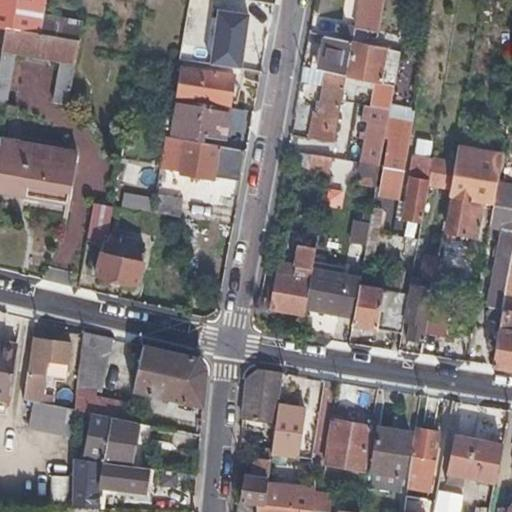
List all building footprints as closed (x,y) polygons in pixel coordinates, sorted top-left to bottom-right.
[(0,0),(0,25),(7,27),(7,26),(11,0),(0,0)] [(380,31),(384,7),(385,0),(360,0),(356,27),(380,31)] [(396,10),(384,7),(380,31),(392,33),(396,10)] [(81,24),(46,18),(44,32),(79,38),(81,24)] [(44,32),(7,26),(7,27),(0,67),(0,105),(4,106),(14,51),(59,58),(52,100),(67,103),(79,38),(44,32)] [(344,39),(353,40),(356,27),(351,27),(346,26),(344,39)] [(189,47),(196,49),(203,50),(207,32),(192,29),(189,47)] [(353,42),(353,40),(344,39),(323,35),(320,56),(314,55),(312,68),(326,70),(347,74),(353,42)] [(353,42),(347,74),(347,75),(359,78),(395,84),(401,50),(353,42)] [(181,64),(176,96),(228,104),(233,73),(181,64)] [(347,75),(347,74),(326,70),(319,113),(314,112),(309,139),(334,143),(342,100),(347,75)] [(137,84),(142,85),(147,86),(149,74),(139,72),(137,84)] [(354,102),(359,78),(347,75),(342,100),(354,102)] [(176,96),(170,134),(202,140),(203,134),(222,137),(228,104),(176,96)] [(370,105),(361,161),(380,165),(390,109),(370,105)] [(163,142),(172,143),(182,145),(180,155),(180,171),(213,177),(215,169),(241,174),(246,148),(202,140),(170,134),(165,134),(163,142)] [(26,192),(48,196),(70,200),(79,152),(1,138),(0,141),(0,184),(26,190),(26,192)] [(476,235),(480,217),(483,199),(494,201),(503,152),(457,143),(455,157),(450,187),(449,193),(456,194),(448,239),(456,240),(457,232),(476,235)] [(332,157),(314,154),(296,150),(293,165),(329,171),(332,157)] [(408,153),(399,151),(389,150),(382,190),(401,193),(408,153)] [(433,154),(429,175),(428,183),(450,187),(455,157),(433,154)] [(380,165),(361,161),(357,182),(376,186),(380,165)] [(428,183),(429,175),(412,173),(405,213),(422,215),(428,183)] [(325,203),(342,205),(344,190),(327,188),(325,203)] [(112,191),(110,204),(112,205),(116,205),(149,211),(152,198),(112,191)] [(153,193),(152,198),(149,211),(177,216),(180,199),(153,193)] [(365,244),(364,250),(374,252),(383,203),(373,201),(372,206),(365,244)] [(112,205),(110,204),(93,202),(86,239),(99,241),(93,272),(137,281),(144,250),(118,245),(120,237),(105,234),(112,205)] [(351,242),(365,244),(372,206),(365,205),(364,211),(357,210),(351,242)] [(490,304),(503,307),(511,258),(511,233),(489,230),(482,272),(492,273),(489,291),(492,292),(490,304)] [(300,242),(296,263),(311,265),(312,261),(315,245),(300,242)] [(326,244),(316,242),(315,245),(312,261),(322,263),(326,244)] [(374,252),(364,250),(360,274),(352,316),(351,321),(402,330),(404,318),(409,291),(400,289),(402,277),(376,273),(374,284),(368,283),(374,252)] [(435,270),(437,262),(438,255),(425,252),(422,268),(435,270)] [(511,258),(503,307),(502,314),(493,364),(511,366),(511,258)] [(322,263),(312,261),(311,265),(310,276),(304,308),(352,316),(360,274),(347,272),(348,267),(322,263)] [(294,273),(310,276),(311,265),(296,263),(295,267),(294,273)] [(304,308),(310,276),(294,273),(295,267),(279,264),(271,307),(303,312),(304,308)] [(421,276),(434,278),(435,270),(422,268),(421,276)] [(410,283),(409,291),(404,318),(411,319),(408,335),(424,337),(433,287),(410,283)] [(489,311),(502,314),(503,307),(490,304),(489,311)] [(89,412),(121,418),(124,404),(86,396),(88,388),(99,390),(109,337),(83,331),(73,408),(89,412)] [(43,360),(54,361),(64,362),(67,343),(31,338),(27,369),(26,369),(21,398),(37,401),(43,360)] [(0,396),(6,397),(15,343),(0,340),(0,396)] [(196,356),(169,350),(142,344),(132,388),(201,404),(205,371),(196,356)] [(257,370),(252,373),(247,377),(243,420),(274,424),(275,423),(281,374),(257,370)] [(270,457),(298,461),(301,436),(305,411),(280,407),(278,424),(275,423),(274,424),(270,457)] [(145,423),(121,418),(89,412),(82,452),(101,456),(101,460),(133,464),(140,464),(145,423)] [(364,468),(368,447),(371,426),(333,419),(326,462),(338,464),(364,468)] [(429,478),(434,456),(438,433),(413,430),(407,474),(429,478)] [(370,488),(384,490),(399,492),(406,436),(378,431),(370,488)] [(501,447),(480,442),(460,438),(452,474),(477,480),(493,484),(501,447)] [(241,503),(263,506),(267,482),(270,457),(256,455),(255,468),(254,474),(244,473),(241,503)] [(144,488),(146,465),(140,464),(133,464),(101,460),(72,457),(70,506),(97,507),(99,484),(144,488)] [(336,476),(338,464),(326,462),(325,473),(336,476)] [(474,489),(477,480),(452,474),(450,484),(474,489)] [(312,489),(267,482),(263,506),(300,511),(332,511),(333,508),(334,499),(311,495),(312,489)] [(352,498),(348,511),(357,511),(360,499),(352,498)]
